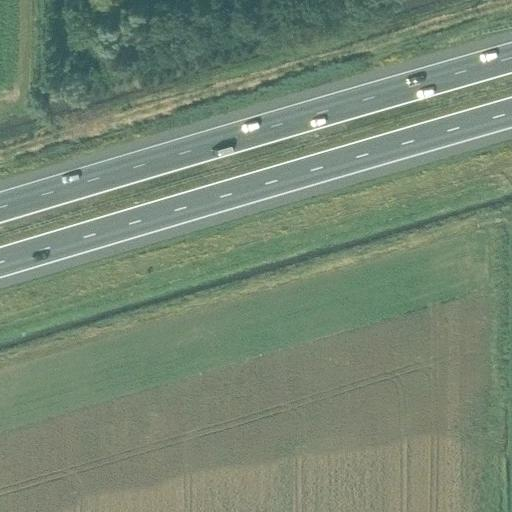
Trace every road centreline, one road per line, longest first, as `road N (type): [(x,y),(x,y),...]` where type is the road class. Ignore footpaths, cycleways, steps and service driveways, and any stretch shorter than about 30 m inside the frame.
road 1 (motorway): [(511,60),(0,209)]
road 2 (motorway): [(0,264),(511,115)]
